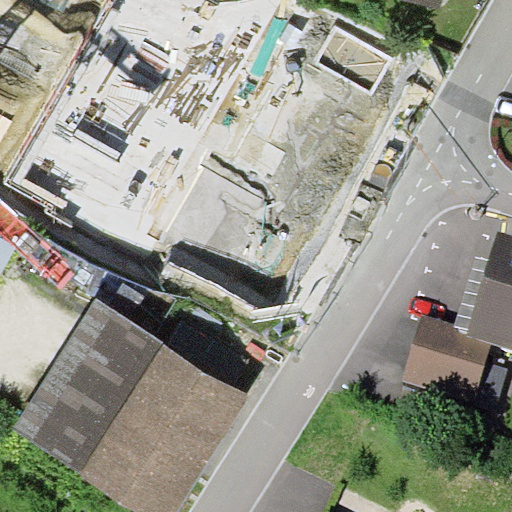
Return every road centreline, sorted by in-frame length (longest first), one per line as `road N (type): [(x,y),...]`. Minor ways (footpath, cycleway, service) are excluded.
road 1 (residential): [(431,167),(205,511)]
road 2 (residential): [(511,21),(431,167)]
